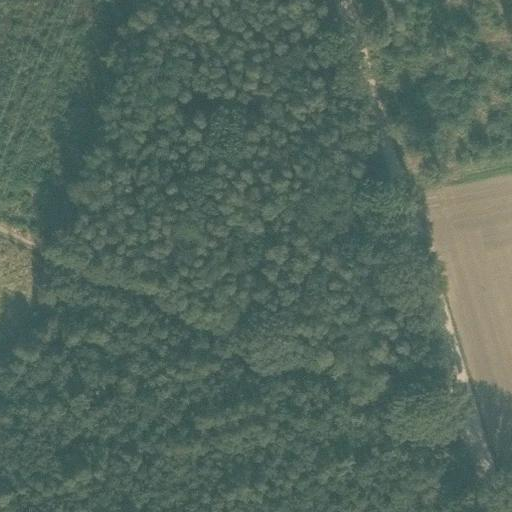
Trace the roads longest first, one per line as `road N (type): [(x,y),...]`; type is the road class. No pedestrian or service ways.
road 1 (track): [(0,234),(461,442)]
road 2 (track): [(461,442),(338,0)]
